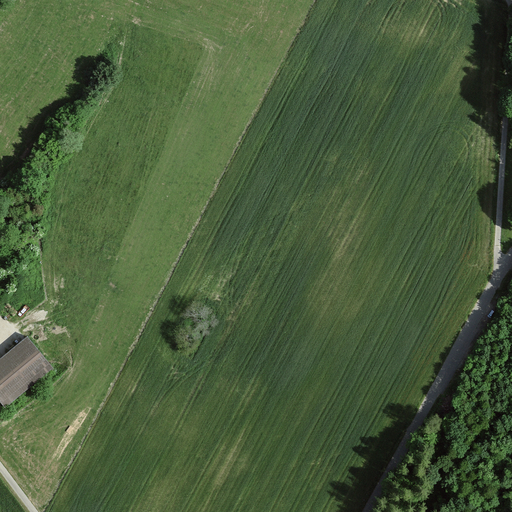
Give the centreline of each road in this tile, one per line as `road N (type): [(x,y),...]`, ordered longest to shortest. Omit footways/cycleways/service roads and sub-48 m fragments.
road 1 (unclassified): [(511,254),(368,511)]
road 2 (track): [(501,271),(511,5)]
